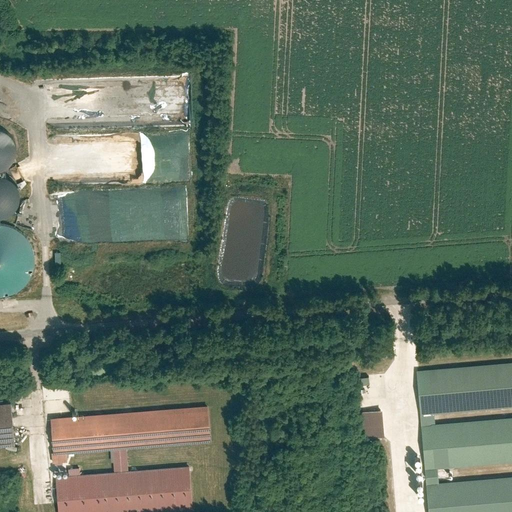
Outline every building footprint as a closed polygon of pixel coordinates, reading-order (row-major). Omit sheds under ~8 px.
[(0,167),(2,167),(8,162),(12,154),(13,146),(10,138),(5,131),(0,128),(0,167)] [(0,216),(5,215),(12,209),(16,202),(16,193),(14,185),(8,179),(0,175),(0,174),(0,216)] [(0,293),(6,294),(15,291),(22,285),(29,278),(33,270),(35,261),(34,251),(31,242),(26,234),(19,228),(11,224),(1,222),(0,222),(0,293)] [(511,360),(414,369),(419,419),(433,418),(432,412),(511,405),(511,360)] [(359,377),(360,383),(367,382),(366,375),(359,377)] [(0,401),(0,444),(11,443),(7,401),(0,401)] [(206,404),(48,417),(51,462),(66,460),(65,452),(111,449),(125,448),(209,441),(206,404)] [(380,408),(360,410),(362,436),(382,435),(380,408)] [(511,415),(433,422),(433,418),(419,419),(424,476),(436,475),(435,468),(511,460),(511,415)] [(125,448),(111,449),(112,470),(127,469),(125,448)] [(78,466),(67,467),(67,474),(53,476),(56,511),(159,511),(191,510),(187,464),(127,469),(112,470),(78,473),(78,466)] [(511,511),(511,474),(436,482),(436,475),(424,476),(427,511),(511,511)]
